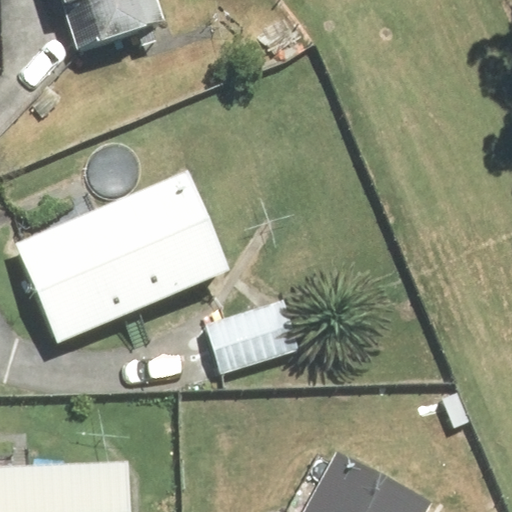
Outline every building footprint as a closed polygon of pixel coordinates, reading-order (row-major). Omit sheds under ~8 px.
[(53,0),(59,17),(79,11),(93,58),(159,38),(147,0),(53,0)] [(13,250),(53,352),(220,286),(180,184),(13,250)] [(204,328),(219,378),(298,354),(283,303),(204,328)] [(419,511),(332,462),(303,511),(419,511)] [(0,475),(0,511),(124,511),(124,472),(0,475)]
